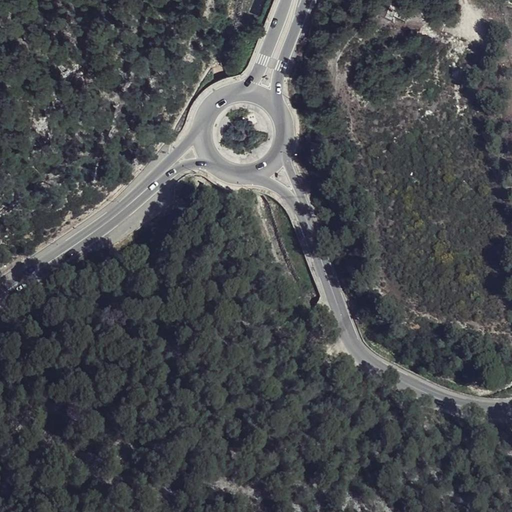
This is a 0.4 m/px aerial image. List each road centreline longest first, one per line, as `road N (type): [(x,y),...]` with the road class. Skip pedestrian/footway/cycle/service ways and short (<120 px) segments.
road 1 (secondary): [(511,405),(437,395),(365,360),(345,335),(305,231)]
road 2 (secondary): [(0,295),(152,184)]
